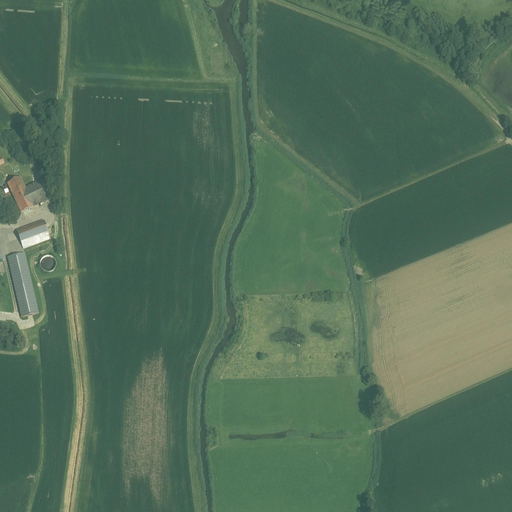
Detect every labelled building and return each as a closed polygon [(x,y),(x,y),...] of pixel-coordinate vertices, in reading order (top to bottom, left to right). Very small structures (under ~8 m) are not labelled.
[(21,179),(9,184),(22,213),(34,208),(26,189),(21,179)] [(43,182),(26,189),(34,208),(49,201),(44,191),(47,190),(43,182)] [(45,224),(18,234),(24,249),(51,238),(45,224)] [(25,255),(9,259),(22,317),(38,314),(25,255)] [(50,256),(49,256),(47,256),(46,257),(45,257),(43,258),(43,259),(42,259),(42,260),(41,261),(41,262),(41,263),(41,264),(41,266),(41,267),(41,268),(42,269),(43,270),(43,271),(44,271),(45,272),(46,272),(47,272),(48,273),(49,273),(50,272),(51,272),(52,272),(53,271),(54,270),(55,270),(56,269),(56,268),(57,267),(57,266),(57,265),(57,264),(57,263),(57,262),(56,261),(56,260),(55,259),(54,258),(53,257),(52,257),(50,256)]
